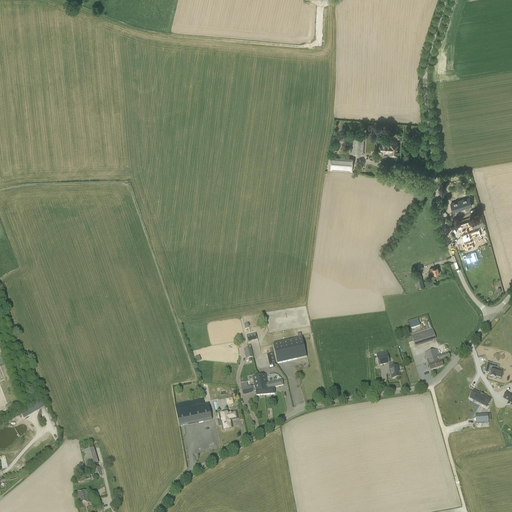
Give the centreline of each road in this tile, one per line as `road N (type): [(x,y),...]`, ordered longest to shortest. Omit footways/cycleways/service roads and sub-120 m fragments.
road 1 (unclassified): [(158,511),(192,470),(295,410),(430,384),(467,345)]
road 2 (unclassified): [(491,314),(461,277),(439,211),(424,74),(445,0)]
road 3 (track): [(430,384),(465,511)]
